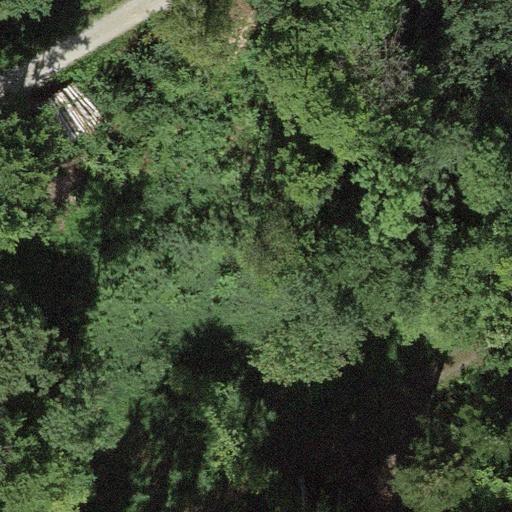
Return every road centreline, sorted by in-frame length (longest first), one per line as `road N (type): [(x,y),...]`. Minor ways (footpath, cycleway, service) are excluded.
road 1 (track): [(200,511),(511,337)]
road 2 (track): [(0,129),(165,0)]
